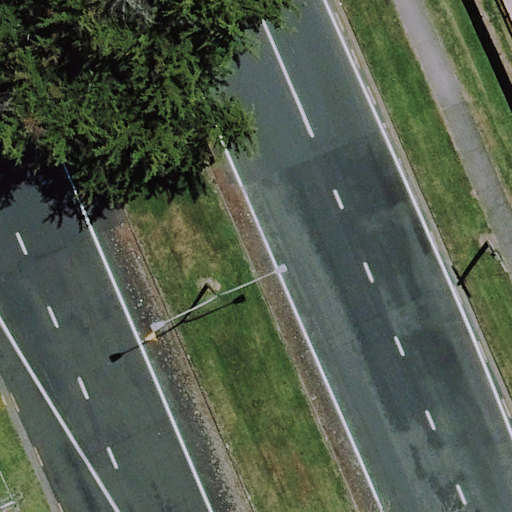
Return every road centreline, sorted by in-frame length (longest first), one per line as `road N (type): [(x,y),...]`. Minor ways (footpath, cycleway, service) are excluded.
road 1 (tertiary): [(248,0),(458,511)]
road 2 (tertiary): [(140,511),(0,180)]
